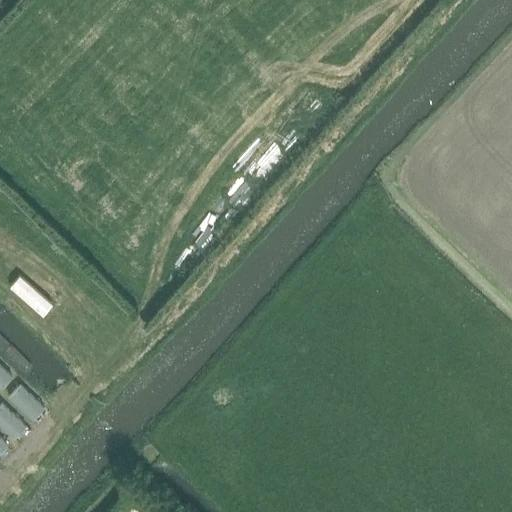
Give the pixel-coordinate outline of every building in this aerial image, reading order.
[(44,244),(51,235),(40,225),(33,234),(44,244)] [(92,291),(101,284),(91,272),(83,279),(92,291)] [(66,337),(59,345),(71,357),(79,349),(66,337)] [(0,385),(14,371),(0,358),(0,385)] [(46,401),(14,371),(0,385),(0,389),(31,417),(46,401)] [(31,417),(0,389),(0,419),(16,434),(31,417)] [(16,434),(0,419),(0,450),(16,434)] [(143,511),(132,500),(121,511),(143,511)]
